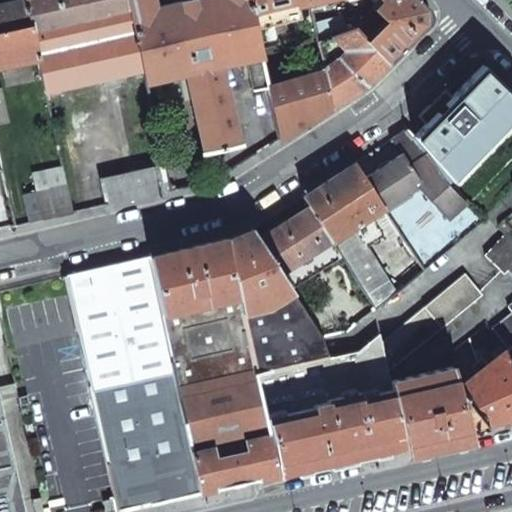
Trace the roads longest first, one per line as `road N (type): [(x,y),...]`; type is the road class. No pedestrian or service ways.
road 1 (residential): [(485,21),(389,104),(219,211),(0,257)]
road 2 (residential): [(511,452),(253,511)]
